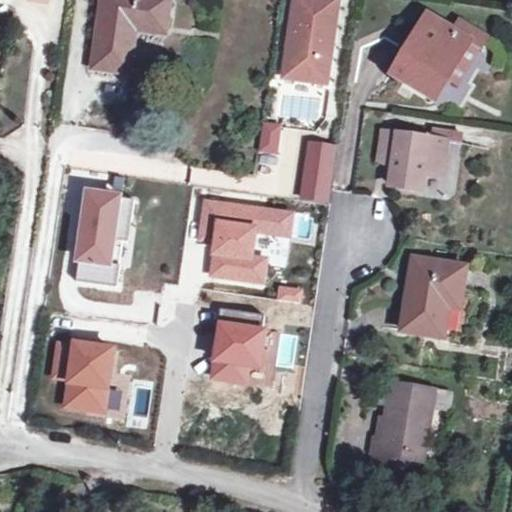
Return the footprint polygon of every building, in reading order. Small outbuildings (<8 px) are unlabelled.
[(137,24),(167,29),(171,0),(169,0),(104,0),(94,69),(129,74),(136,31),(137,24)] [(328,85),(340,0),(337,0),(296,0),(285,79),(328,85)] [(471,44),(481,50),(488,38),(463,23),(455,35),(430,20),(396,77),(437,101),(449,81),(471,44)] [(166,35),(167,29),(137,24),(136,31),(166,35)] [(458,87),(481,50),(471,44),(449,81),(458,87)] [(278,124),(261,122),(258,150),(275,152),(278,124)] [(379,165),(394,173),(399,138),(383,135),(379,165)] [(399,138),(394,173),(392,189),(422,193),(425,176),(443,178),(448,145),(399,138)] [(334,144),(308,143),(305,201),(332,202),(334,144)] [(122,268),(111,266),(114,242),(117,223),(132,225),(136,202),(98,197),(95,219),(87,218),(77,284),(118,290),(122,268)] [(132,225),(117,223),(114,242),(130,245),(132,225)] [(450,296),(462,297),(466,270),(415,263),(403,332),(443,338),(448,307),(450,296)] [(460,310),(462,297),(450,296),(448,307),(460,310)] [(70,393),(108,398),(117,335),(97,332),(79,330),(79,333),(63,331),(58,363),(74,365),(70,393)] [(384,443),(378,442),(376,441),(373,456),(376,456),(373,480),(405,486),(408,461),(424,464),(435,392),(392,386),(387,419),(384,443)] [(382,418),(378,442),(384,443),(387,419),(382,418)]
